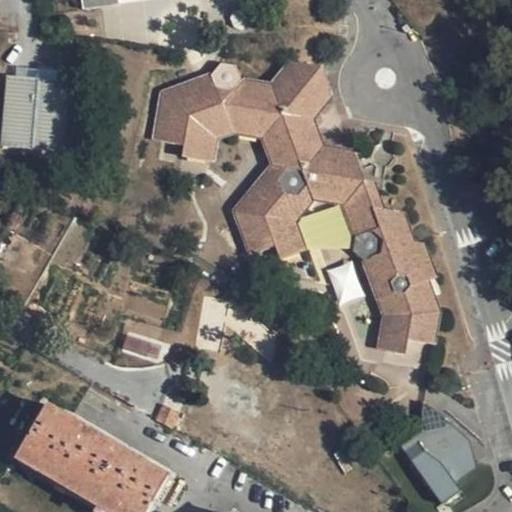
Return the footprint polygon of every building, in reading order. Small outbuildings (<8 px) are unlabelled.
[(80,0),(81,10),(117,6),(116,0),(80,0)] [(251,11),(243,7),(233,11),(229,18),(232,27),(242,31),(250,28),(255,20),(251,11)] [(293,222),(303,210),(312,200),(320,201),(345,205),(356,236),(353,253),(363,260),(384,319),(380,349),(406,353),(408,340),(433,344),(439,314),(427,282),(436,278),(424,246),(413,243),(402,216),(385,213),(381,203),(370,200),(363,180),(353,178),(347,159),(353,153),(322,147),(316,130),(312,120),(318,111),(330,96),(320,69),(290,64),(271,86),(240,80),(235,67),(220,65),(211,76),(163,94),(155,139),(183,145),(182,157),(213,161),(216,138),(235,134),(262,139),(272,168),(235,212),(250,254),(274,246),(280,259),(303,251),(293,222)] [(3,77),(1,147),(55,149),(57,79),(3,77)] [(323,122),(318,111),(312,120),(316,130),(323,122)] [(363,180),(353,153),(347,159),(353,178),(363,180)] [(374,183),(363,180),(370,200),(381,203),(374,183)] [(306,216),(320,201),(312,200),(303,210),(306,216)] [(0,297),(84,347),(114,295),(8,231),(0,244),(0,297)] [(339,304),(363,296),(352,264),(328,271),(339,304)] [(220,353),(225,325),(230,301),(205,296),(195,348),(220,353)] [(232,298),(230,301),(225,325),(270,362),(275,337),(232,298)] [(158,359),(162,344),(126,335),(122,350),(158,359)] [(313,390),(282,373),(241,445),(271,462),(313,390)] [(161,405),(178,412),(191,385),(173,378),(161,405)] [(423,431),(449,423),(424,404),(422,412),(423,431)] [(155,420),(171,429),(178,412),(161,405),(155,420)] [(111,511),(146,511),(166,478),(44,406),(14,457),(55,481),(58,480),(111,511)] [(345,426),(314,408),(279,466),(310,485),(345,426)] [(470,441),(449,423),(423,431),(402,448),(443,506),(462,492),(456,485),(478,470),(470,441)]
